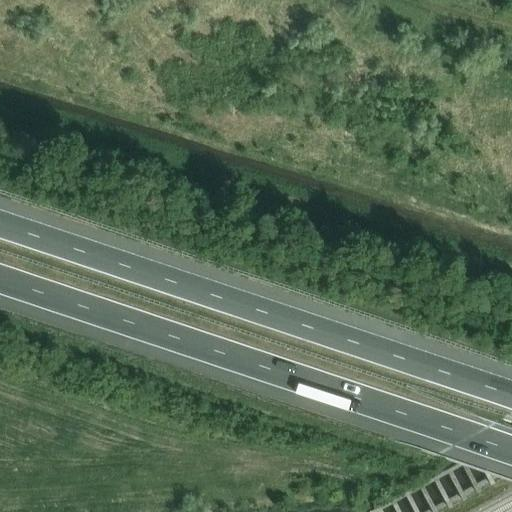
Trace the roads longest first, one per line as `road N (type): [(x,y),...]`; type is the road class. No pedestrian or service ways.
road 1 (motorway): [(0,278),(511,449)]
road 2 (motorway): [(511,392),(0,223)]
